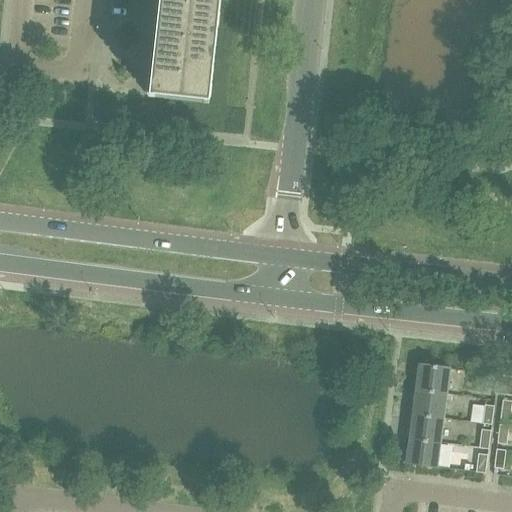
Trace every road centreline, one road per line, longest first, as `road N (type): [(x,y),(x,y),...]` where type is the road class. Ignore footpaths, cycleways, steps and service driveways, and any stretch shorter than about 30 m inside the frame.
road 1 (secondary): [(284,257),(0,221)]
road 2 (secondary): [(0,264),(279,304)]
road 3 (residential): [(284,257),(312,0)]
road 4 (secondary): [(279,304),(511,328)]
road 5 (secondary): [(511,282),(284,257)]
road 6 (residential): [(93,0),(86,72),(18,66),(25,0)]
road 7 (residential): [(155,511),(19,494),(17,511)]
road 8 (residential): [(387,511),(390,491),(511,507)]
